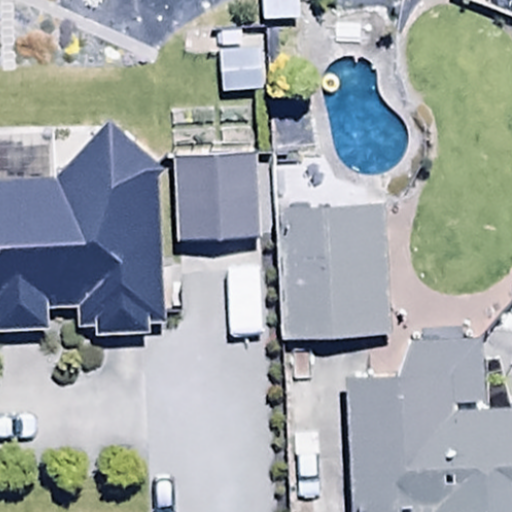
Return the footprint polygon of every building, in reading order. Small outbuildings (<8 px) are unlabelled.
[(253,0),(254,20),(292,19),(291,0),(253,0)] [(206,52),(208,93),(255,91),(252,49),(206,52)] [(0,327),(38,326),(37,303),(72,301),(73,325),(84,325),(85,336),(139,333),(138,317),(155,316),(150,167),(97,121),(47,177),(0,178),(0,327)] [(371,204),(267,207),(275,340),(379,333),(371,204)] [(384,374),(337,376),(343,511),(511,511),(511,403),(477,405),(474,333),(402,336),(384,374)]
